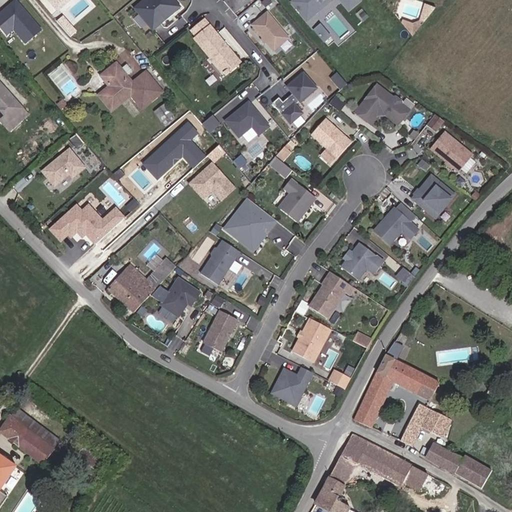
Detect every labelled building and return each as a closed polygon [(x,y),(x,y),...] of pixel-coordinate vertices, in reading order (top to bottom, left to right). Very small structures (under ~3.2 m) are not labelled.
[(2,8),(0,9),(0,30),(3,33),(9,28),(21,42),(36,29),(11,0),(6,5),(7,7),(3,10),(2,8)] [(140,0),(133,6),(150,28),(177,5),(172,0),(140,0)] [(248,0),(224,0),(223,1),(233,13),(248,0)] [(299,0),(293,6),(305,20),(329,0),(339,0),(347,9),(357,1),(356,0),(299,0)] [(433,9),(431,6),(424,4),(419,20),(423,22),(433,9)] [(250,25),(271,51),(286,38),(265,13),(250,25)] [(66,35),(72,30),(59,14),(53,19),(66,35)] [(207,20),(195,29),(201,36),(197,39),(229,78),(244,66),(207,20)] [(412,24),(401,20),(400,23),(409,33),(412,24)] [(412,36),(420,27),(412,24),(409,33),(412,36)] [(330,39),(319,25),(313,29),(325,44),(330,39)] [(137,82),(122,63),(106,77),(114,87),(105,95),(118,111),(136,96),(146,108),(166,91),(149,72),(137,82)] [(331,78),(343,89),(349,83),(337,72),(331,78)] [(315,90),(302,74),(286,88),(291,94),(281,103),(277,98),(271,103),(288,124),(301,114),(293,105),(297,102),(299,103),(315,90)] [(30,113),(0,77),(0,119),(9,131),(30,113)] [(398,117),(405,108),(403,107),(402,104),(397,100),(394,100),(378,87),(372,95),(371,95),(369,97),(369,99),(356,115),(370,126),(378,116),(378,113),(382,112),(383,115),(399,128),(404,122),(398,117)] [(342,111),(348,102),(337,94),(331,103),(342,111)] [(232,115),(223,122),(236,138),(249,128),(254,133),(256,136),(267,128),(264,124),(263,123),(246,103),(238,110),(240,112),(235,116),(232,115)] [(167,106),(160,113),(168,121),(175,114),(167,106)] [(404,122),(411,114),(405,108),(398,117),(404,122)] [(438,131),(446,121),(437,114),(429,124),(438,131)] [(211,116),(199,125),(207,133),(218,125),(211,116)] [(336,160),(351,144),(344,138),(341,139),(338,136),(340,134),(326,121),(311,136),(336,160)] [(194,133),(184,123),(169,137),(189,158),(196,151),(186,140),(194,133)] [(467,154),(444,135),(430,151),(453,171),(467,154)] [(185,162),(189,158),(169,137),(147,158),(152,163),(145,170),(154,179),(170,164),(169,162),(173,158),(175,159),(179,156),(185,162)] [(282,164),(291,154),(285,148),(275,159),(282,164)] [(67,151),(40,174),(52,189),(67,176),(70,180),(82,170),(67,151)] [(292,173),(275,159),(270,166),(286,180),(292,173)] [(209,162),(187,183),(201,198),(210,190),(219,199),(232,187),(209,162)] [(435,221),(454,198),(431,178),(412,201),(435,221)] [(297,223),(315,200),(291,181),(283,190),(292,197),(292,199),(288,205),(286,203),(280,210),(297,223)] [(264,237),(276,222),(247,199),(235,214),(223,229),(238,242),(243,236),(251,241),(258,232),(264,237)] [(73,208),(48,232),(59,243),(66,236),(69,239),(74,234),(79,240),(84,236),(94,246),(122,220),(113,211),(100,223),(86,208),(79,214),(73,208)] [(417,232),(393,210),(388,216),(390,218),(386,222),(382,222),(373,233),(388,247),(395,240),(393,238),(397,233),(400,233),(409,241),(417,232)] [(257,246),(264,237),(258,232),(251,241),(257,246)] [(217,286),(239,253),(221,241),(216,249),(213,249),(210,254),(210,257),(199,274),(217,286)] [(373,277),(383,264),(358,245),(340,269),(357,282),(365,271),(373,277)] [(129,264),(107,289),(133,312),(174,267),(168,262),(165,266),(160,261),(145,279),(129,264)] [(411,278),(402,270),(395,278),(405,286),(411,278)] [(326,320),(343,294),(347,297),(352,289),(330,274),(325,281),(326,282),(308,308),(326,320)] [(179,305),(182,301),(190,306),(199,293),(177,279),(159,305),(177,317),(184,307),(179,305)] [(217,295),(212,303),(238,318),(243,310),(217,295)] [(219,353),(236,321),(219,312),(202,344),(219,353)] [(311,364),(329,332),(309,321),(302,334),(298,340),(291,354),(311,364)] [(363,349),(368,341),(354,333),(350,342),(363,349)] [(387,352),(352,421),(368,428),(389,382),(428,400),(436,385),(387,359),(390,354),(387,352)] [(344,367),(341,375),(347,378),(351,370),(344,367)] [(306,383),(310,375),(300,369),(295,377),(306,383)] [(293,407),(306,383),(282,370),(269,395),(293,407)] [(347,380),(332,372),(326,383),(341,391),(347,380)] [(485,393),(479,403),(488,408),(494,397),(485,393)] [(397,441),(410,446),(419,427),(440,437),(448,421),(416,404),(397,441)] [(2,432),(47,464),(59,449),(57,447),(63,439),(21,409),(16,416),(15,415),(2,432)] [(351,487),(350,486),(360,466),(396,485),(398,481),(423,495),(432,478),(352,436),(315,504),(330,511),(355,511),(357,509),(344,501),(351,487)] [(440,444),(432,459),(488,490),(498,473),(470,458),(469,460),(440,444)] [(6,492),(24,468),(0,451),(0,511),(1,511),(13,497),(6,492)]
